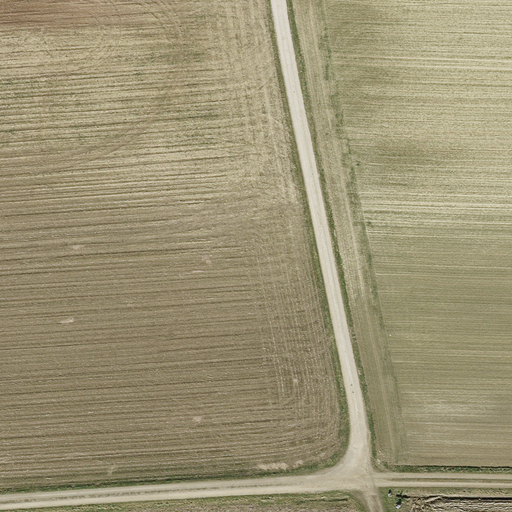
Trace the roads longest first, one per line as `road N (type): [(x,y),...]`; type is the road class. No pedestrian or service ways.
road 1 (track): [(360,475),(279,0)]
road 2 (track): [(0,498),(360,475)]
road 3 (track): [(360,475),(511,478)]
